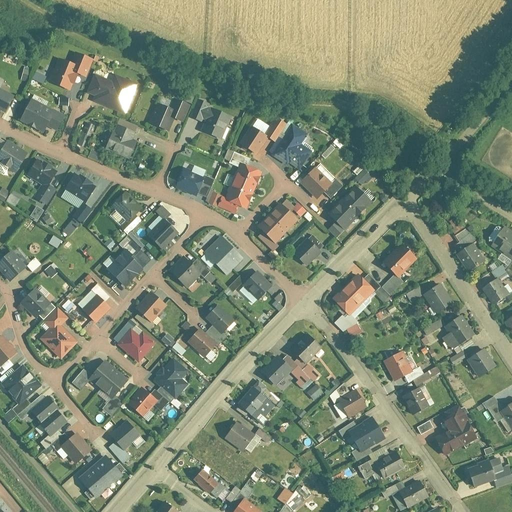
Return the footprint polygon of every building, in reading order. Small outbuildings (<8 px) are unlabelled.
[(78,80),(70,77),(72,72),(85,77),(91,62),(76,56),(72,66),(56,60),(47,83),(66,91),(68,86),(75,89),(78,80)] [(32,72),(31,79),(41,82),(43,75),(32,72)] [(121,78),(118,86),(107,82),(109,80),(95,74),(86,95),(95,99),(93,105),(124,118),(135,94),(139,85),(121,78)] [(0,112),(4,114),(13,97),(0,90),(0,84),(2,81),(0,80),(0,112)] [(184,101),(190,103),(192,95),(186,93),(184,101)] [(57,104),(67,104),(67,96),(58,96),(57,104)] [(28,101),(17,121),(40,134),(51,114),(28,101)] [(200,101),(191,119),(203,125),(198,134),(218,143),(230,119),(212,110),(213,107),(200,101)] [(158,106),(147,129),(165,138),(177,115),(158,106)] [(46,128),(56,133),(65,113),(55,109),(46,128)] [(270,118),(263,133),(274,139),(282,123),(270,118)] [(85,122),(74,145),(87,151),(98,128),(85,122)] [(305,152),(292,145),(301,130),(291,124),(272,156),(294,169),(305,152)] [(117,125),(114,131),(112,130),(103,151),(128,161),(137,141),(131,138),(134,133),(117,125)] [(251,129),(241,146),(255,154),(264,137),(251,129)] [(338,148),(341,144),(335,138),(331,142),(338,148)] [(323,158),(333,148),(329,145),(319,154),(323,158)] [(2,146),(0,149),(0,169),(10,176),(22,158),(2,146)] [(34,162),(23,179),(38,189),(30,202),(39,207),(50,191),(45,188),(54,175),(34,162)] [(351,170),(355,174),(361,169),(357,165),(351,170)] [(238,167),(223,202),(243,210),(258,176),(238,167)] [(315,167),(299,183),(316,200),(323,194),(332,184),(315,167)] [(183,170),(175,189),(195,198),(203,180),(183,170)] [(323,194),(330,202),(343,189),(335,181),(332,184),(323,194)] [(70,182),(61,198),(79,209),(89,194),(70,182)] [(359,184),(330,214),(347,229),(375,199),(359,184)] [(7,193),(4,202),(15,205),(18,196),(7,193)] [(213,193),(208,204),(215,207),(220,195),(213,193)] [(121,196),(108,210),(124,226),(137,212),(121,196)] [(298,223),(306,215),(291,201),(283,209),(298,223)] [(222,203),(218,211),(236,219),(240,211),(222,203)] [(254,230),(271,247),(296,223),(279,206),(254,230)] [(34,210),(29,219),(38,224),(43,214),(34,210)] [(61,231),(68,237),(78,224),(71,218),(61,231)] [(148,238),(161,251),(178,233),(165,221),(148,238)] [(446,229),(451,237),(462,229),(457,221),(446,229)] [(511,231),(503,226),(490,247),(511,260),(511,231)] [(55,248),(60,240),(51,235),(46,243),(55,248)] [(217,238),(202,255),(227,278),(242,261),(217,238)] [(309,241),(292,257),(304,269),(321,253),(309,241)] [(474,242),(458,252),(471,272),(486,263),(474,242)] [(399,244),(380,263),(396,279),(415,260),(399,244)] [(8,251),(0,258),(0,272),(9,283),(24,269),(8,251)] [(109,271),(124,286),(142,269),(127,254),(109,271)] [(179,256),(164,275),(187,292),(202,274),(179,256)] [(24,270),(28,274),(38,265),(34,261),(24,270)] [(50,263),(43,270),(50,277),(57,270),(50,263)] [(494,278),(505,272),(501,264),(490,270),(494,278)] [(489,271),(475,282),(480,288),(493,277),(489,271)] [(250,274),(236,291),(253,306),(268,289),(250,274)] [(357,277),(331,301),(347,318),(373,294),(357,277)] [(498,281),(484,290),(495,308),(510,298),(498,281)] [(419,288),(403,297),(407,304),(423,295),(419,288)] [(438,288),(421,298),(433,317),(450,307),(438,288)] [(148,293),(133,311),(148,324),(164,306),(148,293)] [(32,294),(20,307),(35,321),(47,307),(32,294)] [(103,302),(113,310),(118,305),(108,296),(103,302)] [(95,298),(80,314),(93,326),(108,310),(95,298)] [(66,311),(72,304),(66,299),(60,306),(66,311)] [(217,304),(203,319),(221,335),(234,320),(217,304)] [(38,328),(45,336),(39,342),(57,360),(73,343),(56,326),(60,322),(52,314),(38,328)] [(456,318),(442,328),(449,337),(440,343),(448,354),(470,337),(456,318)] [(421,327),(424,334),(441,327),(438,320),(421,327)] [(151,350),(137,338),(139,336),(127,325),(113,341),(138,364),(151,350)] [(347,333),(353,341),(363,334),(357,326),(347,333)] [(198,328),(185,342),(186,343),(202,357),(215,344),(198,328)] [(160,339),(166,345),(172,338),(165,333),(160,339)] [(1,336),(0,337),(0,368),(17,355),(1,336)] [(181,338),(170,349),(176,354),(186,343),(185,342),(181,338)] [(305,338),(290,355),(304,367),(319,350),(305,338)] [(480,351),(465,362),(478,379),(492,368),(480,351)] [(460,352),(447,361),(451,368),(464,359),(460,352)] [(397,354),(381,364),(393,384),(410,373),(397,354)] [(263,376),(275,387),(290,371),(277,360),(263,376)] [(167,403),(177,410),(184,400),(178,396),(187,383),(164,366),(149,386),(168,401),(167,403)] [(300,366),(292,375),(308,388),(315,378),(300,366)] [(102,368),(88,383),(108,401),(122,385),(102,368)] [(16,370),(0,384),(0,387),(18,406),(35,389),(16,370)] [(403,379),(407,386),(421,377),(417,370),(403,379)] [(317,384),(310,392),(316,398),(324,390),(317,384)] [(341,384),(328,394),(334,402),(348,392),(341,384)] [(140,389),(126,406),(141,419),(155,401),(140,389)] [(251,389),(237,406),(254,419),(267,403),(251,389)] [(415,390),(400,398),(410,415),(425,407),(415,390)] [(338,403),(347,418),(366,407),(357,391),(338,403)] [(492,398),(481,407),(492,422),(497,418),(510,434),(511,432),(511,402),(501,410),(492,398)] [(48,399),(28,415),(48,439),(68,422),(48,399)] [(442,458),(471,441),(456,415),(440,425),(446,436),(433,443),(442,458)] [(355,442),(378,428),(372,417),(363,422),(364,423),(349,432),(355,442)] [(237,420),(223,438),(242,453),(256,435),(237,420)] [(427,421),(413,429),(417,437),(432,430),(427,421)] [(123,423),(107,437),(120,453),(137,438),(123,423)] [(263,427),(256,435),(266,444),(273,436),(263,427)] [(385,439),(378,428),(355,442),(361,452),(376,443),(376,444),(385,439)] [(73,437),(57,451),(73,469),(89,455),(73,437)] [(383,446),(369,454),(374,464),(388,455),(383,446)] [(361,454),(353,457),(356,464),(368,459),(366,454),(361,455),(361,454)] [(374,466),(381,481),(403,471),(396,456),(374,466)] [(101,461),(77,481),(92,499),(116,479),(101,461)] [(461,472),(467,491),(492,482),(489,472),(486,464),(461,472)] [(492,482),(495,489),(511,483),(506,465),(489,472),(492,482)] [(202,467),(191,480),(213,497),(223,484),(202,467)] [(250,486),(261,475),(257,471),(236,490),(244,498),(253,489),(250,486)] [(328,480),(333,487),(344,481),(340,474),(328,480)] [(399,482),(381,491),(386,499),(403,490),(399,482)] [(397,495),(404,509),(426,498),(419,485),(397,495)] [(232,506),(242,496),(233,487),(223,496),(232,506)] [(296,492),(285,504),(292,510),(302,498),(296,492)] [(258,511),(243,500),(233,511),(258,511)] [(154,511),(175,511),(162,502),(154,511)]
